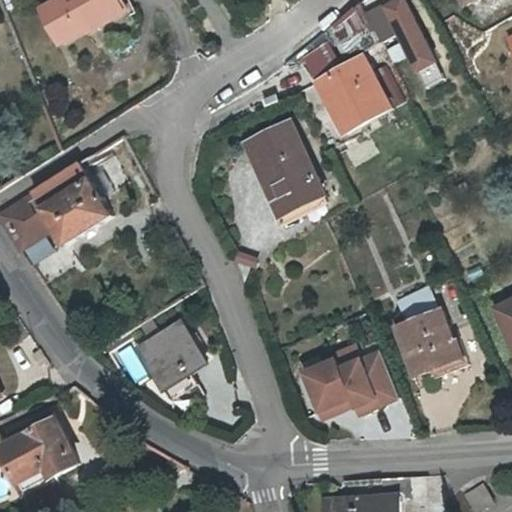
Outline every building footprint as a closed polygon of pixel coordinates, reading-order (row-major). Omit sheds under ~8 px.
[(120,0),(59,0),(45,8),(62,40),(94,23),(96,26),(127,11),(120,0)] [(412,0),(401,0),(387,8),(424,76),(447,64),(412,0)] [(466,0),(472,10),(489,0),(466,0)] [(366,10),(330,32),(347,62),(383,42),(366,10)] [(308,56),(322,81),(349,66),(335,41),(308,56)] [(371,55),(321,84),(353,139),(403,110),(371,55)] [(298,121),(249,145),(287,221),(336,197),(298,121)] [(74,250),(124,218),(87,160),(2,214),(27,252),(61,230),(74,250)] [(511,301),(497,309),(511,340),(511,301)] [(416,371),(430,365),(434,374),(470,360),(456,325),(451,327),(442,305),(398,322),(416,371)] [(188,320),(141,348),(168,394),(215,366),(188,320)] [(307,372),(327,423),(361,409),(364,418),(405,402),(385,351),(367,358),(361,343),(346,349),(351,363),(347,365),(342,359),(307,372)] [(132,345),(119,353),(138,384),(150,376),(132,345)] [(0,398),(9,395),(0,378),(0,398)] [(13,456),(32,489),(61,474),(67,485),(91,472),(61,419),(26,438),(30,446),(13,456)] [(429,479),(386,480),(387,496),(409,495),(409,499),(430,498),(429,479)] [(487,483),(471,492),(482,510),(497,501),(487,483)] [(327,511),(410,511),(409,499),(409,495),(387,496),(327,498),(327,511)]
